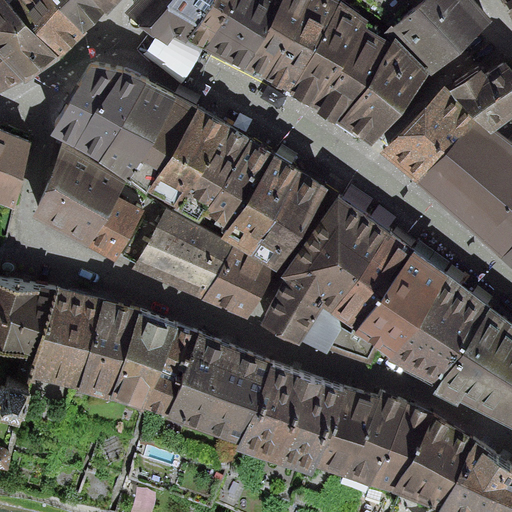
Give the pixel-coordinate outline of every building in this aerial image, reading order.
[(88,27),(110,6),(106,0),(0,0),(0,51),(27,74),(29,76),(64,54),(90,29),(88,27)] [(106,0),(110,6),(112,8),(119,0),(106,0)] [(175,37),(187,43),(213,7),(217,0),(138,0),(126,13),(168,45),(175,37)] [(237,0),(217,0),(213,7),(187,43),(204,51),(229,16),(237,0)] [(283,0),(237,0),(229,16),(204,51),(245,70),(269,32),(283,0)] [(340,0),(283,0),(269,32),(245,70),(290,94),(315,53),(340,0)] [(369,21),(340,0),(315,53),(289,96),(317,114),(344,69),(366,27),(369,21)] [(492,19),(475,0),(421,0),(414,7),(390,29),(433,73),(466,41),(492,19)] [(511,0),(498,0),(509,13),(511,17),(511,0)] [(393,45),(366,27),(344,69),(317,114),(340,124),(393,45)] [(397,41),(393,45),(340,124),(372,143),(417,88),(429,73),(397,41)] [(0,88),(27,74),(0,51),(0,88)] [(382,153),(503,258),(511,247),(511,139),(497,127),(511,116),(511,66),(503,57),(450,91),(445,86),(382,153)] [(175,208),(172,213),(234,247),(277,272),(329,190),(304,173),(274,154),(259,145),(229,126),(199,107),(124,73),(89,67),(52,138),(64,144),(127,183),(175,208)] [(511,116),(497,127),(511,139),(511,116)] [(0,203),(15,208),(31,142),(0,128),(0,203)] [(33,219),(115,262),(145,212),(119,198),(127,183),(64,144),(33,219)] [(379,352),(391,361),(450,277),(394,234),(340,195),(281,280),(285,283),(262,326),(301,345),(303,342),(329,354),(331,350),(372,364),(379,352)] [(132,272),(203,299),(234,247),(172,213),(166,210),(132,272)] [(277,272),(234,247),(203,299),(247,320),(277,272)] [(511,247),(503,258),(511,266),(511,247)] [(0,276),(0,343),(37,354),(56,287),(0,276)] [(491,307),(450,277),(391,361),(407,370),(438,389),(491,307)] [(32,372),(79,385),(104,294),(57,281),(56,287),(37,354),(32,372)] [(79,385),(112,395),(141,303),(104,294),(79,385)] [(112,395),(146,404),(181,319),(141,303),(112,395)] [(511,324),(491,307),(438,389),(435,394),(458,407),(462,402),(511,429),(511,324)] [(201,327),(181,319),(146,404),(170,412),(201,327)] [(170,412),(243,440),(274,358),(201,327),(170,412)] [(241,444),(314,471),(319,461),(345,382),(274,358),(243,440),(241,444)] [(0,419),(18,426),(31,384),(8,377),(4,389),(0,387),(0,419)] [(380,393),(345,382),(319,461),(396,487),(435,411),(382,388),(380,393)] [(396,487),(441,508),(476,436),(435,411),(396,487)] [(511,511),(511,463),(476,436),(441,508),(438,511),(511,511)] [(0,467),(8,469),(12,455),(7,449),(0,447),(0,467)]
